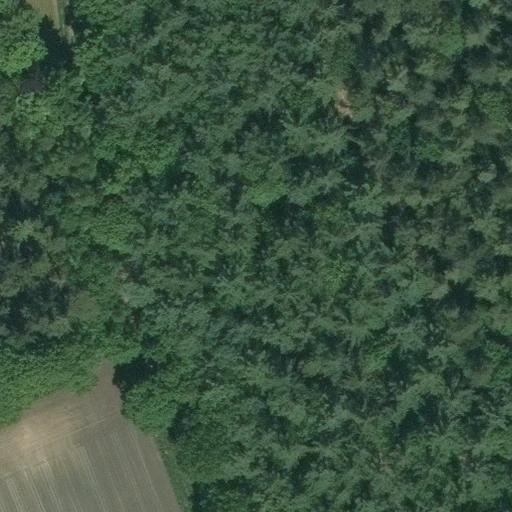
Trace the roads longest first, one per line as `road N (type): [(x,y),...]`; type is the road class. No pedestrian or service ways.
road 1 (unclassified): [(213,511),(105,201),(75,0)]
road 2 (track): [(301,0),(474,410),(511,373)]
